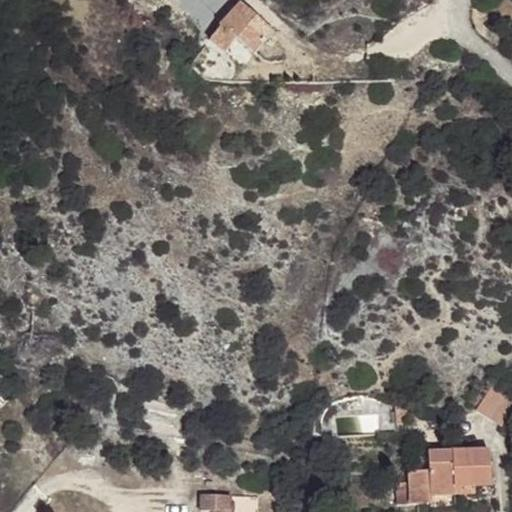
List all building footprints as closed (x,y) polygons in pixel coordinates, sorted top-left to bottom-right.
[(220,27),(209,40),(225,53),(235,39),(254,54),(272,31),(240,3),(219,26),(220,27)] [(511,396),(494,384),(479,406),(503,422),(511,408),(511,396)] [(400,399),(401,420),(413,419),(412,406),(400,399)] [(428,452),(429,496),(456,495),(455,487),(475,487),(491,486),(490,451),(428,452)] [(417,483),(396,484),(397,506),(418,505),(417,483)] [(456,495),(475,495),(475,487),(455,487),(456,495)] [(230,511),(231,496),(201,495),(201,511),(213,511),(230,511)]
